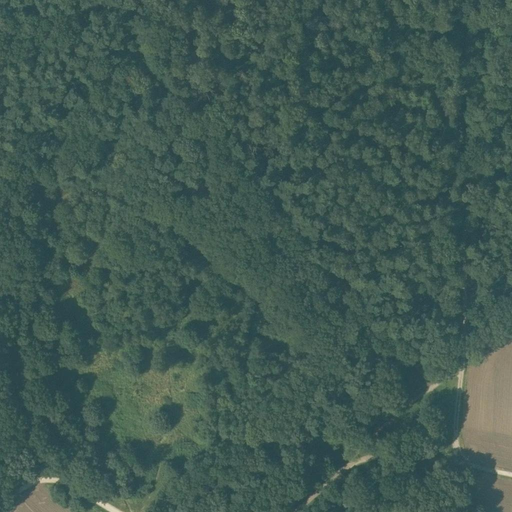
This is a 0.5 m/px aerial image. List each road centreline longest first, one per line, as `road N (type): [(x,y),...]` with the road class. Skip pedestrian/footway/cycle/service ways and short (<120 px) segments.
road 1 (track): [(461,0),(461,368),(452,432),(459,465)]
road 2 (track): [(294,511),(356,458),(459,465)]
road 3 (track): [(0,508),(25,488),(53,481),(115,511)]
